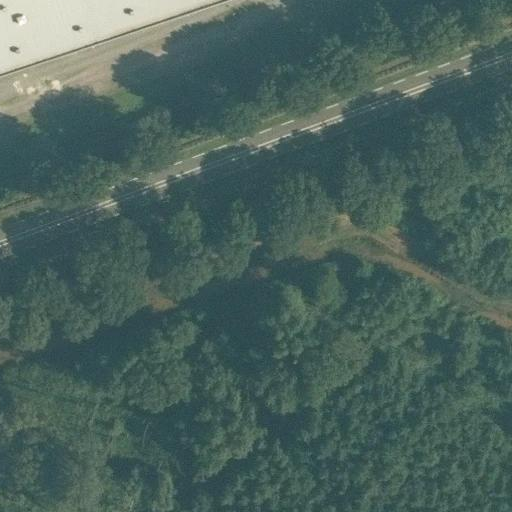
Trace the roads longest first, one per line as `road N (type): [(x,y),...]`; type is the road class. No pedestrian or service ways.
road 1 (primary): [(0,260),(511,66)]
road 2 (primary): [(511,46),(0,226)]
